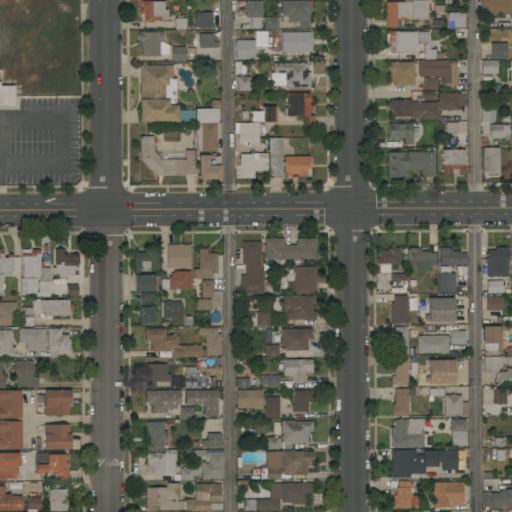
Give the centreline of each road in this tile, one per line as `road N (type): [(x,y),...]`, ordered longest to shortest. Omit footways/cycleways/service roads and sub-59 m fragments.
road 1 (residential): [(105,0),(109,511)]
road 2 (residential): [(352,0),(352,511)]
road 3 (tertiary): [(352,211),(0,212)]
road 4 (tertiary): [(352,211),(511,208)]
